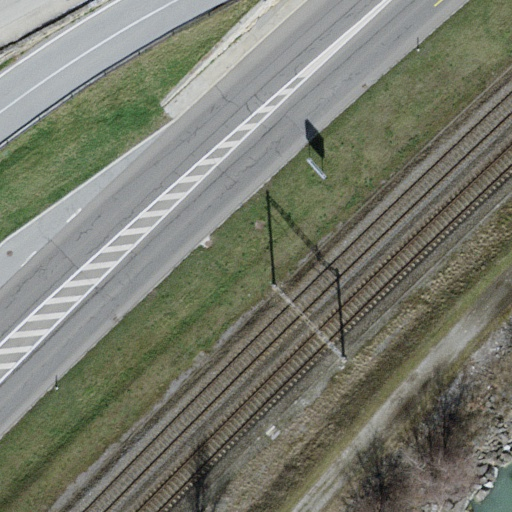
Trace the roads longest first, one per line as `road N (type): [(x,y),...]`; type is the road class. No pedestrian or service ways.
road 1 (primary): [(0,362),(387,0)]
road 2 (track): [(511,284),(303,511)]
road 3 (unclassified): [(0,112),(182,0)]
